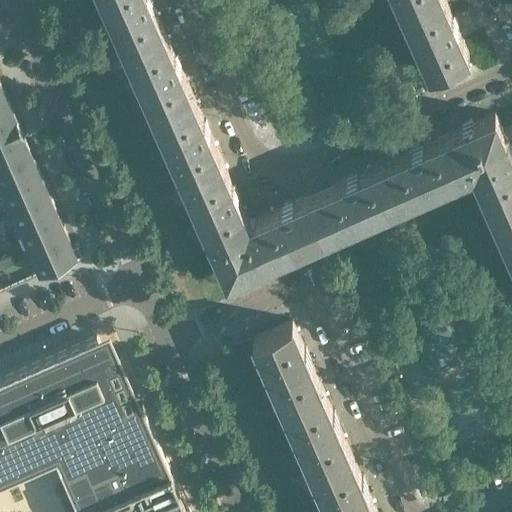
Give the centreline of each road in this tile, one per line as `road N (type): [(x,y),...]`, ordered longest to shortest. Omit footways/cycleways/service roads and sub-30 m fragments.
road 1 (residential): [(511,67),(267,175),(187,0)]
road 2 (residential): [(416,511),(321,288),(174,347)]
road 3 (unclassified): [(140,287),(14,0)]
road 4 (unclassified): [(243,511),(174,347)]
road 5 (residential): [(0,346),(140,287)]
